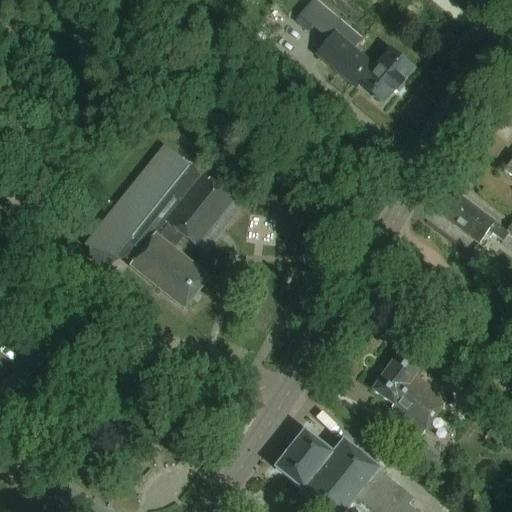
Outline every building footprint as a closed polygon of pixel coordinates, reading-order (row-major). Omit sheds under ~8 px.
[(400,82),(409,71),(386,52),(374,67),(353,50),(361,40),(312,0),(298,18),(327,42),(314,57),(349,86),(353,81),(381,104),(391,92),(396,97),(405,87),(400,82)] [(206,256),(215,245),(242,210),(233,204),(201,178),(202,177),(165,147),(85,247),(90,251),(90,255),(91,261),(97,265),(123,259),(131,265),(129,267),(184,311),(209,279),(174,251),(183,240),(196,250),(197,248),(206,256)] [(511,160),(502,173),(511,180),(511,160)] [(496,224),(455,194),(438,218),(478,246),(484,239),(489,242),(493,236),(503,244),(510,236),(495,225),(496,224)] [(398,354),(370,393),(390,407),(387,411),(409,427),(408,428),(421,438),(447,403),(413,378),(419,370),(398,354)] [(412,511),(407,508),(412,502),(378,475),(380,473),(343,444),(332,457),(304,435),(268,480),(296,501),(297,499),(313,511),(347,511),(355,502),(367,511),(412,511)]
